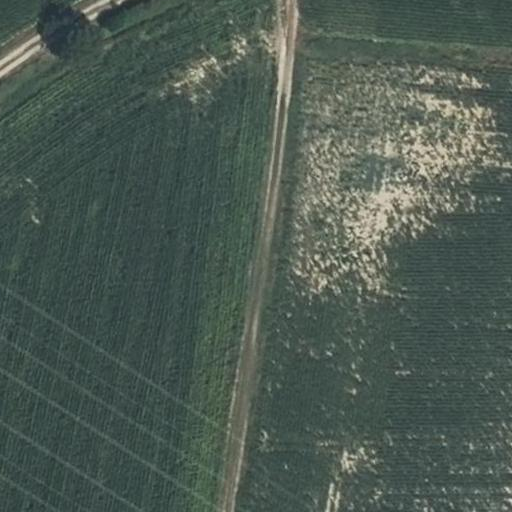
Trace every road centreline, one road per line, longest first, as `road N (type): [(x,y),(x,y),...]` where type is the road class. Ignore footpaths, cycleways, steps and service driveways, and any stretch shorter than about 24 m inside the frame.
road 1 (track): [(227,511),(292,44),(286,0)]
road 2 (track): [(164,0),(0,91)]
